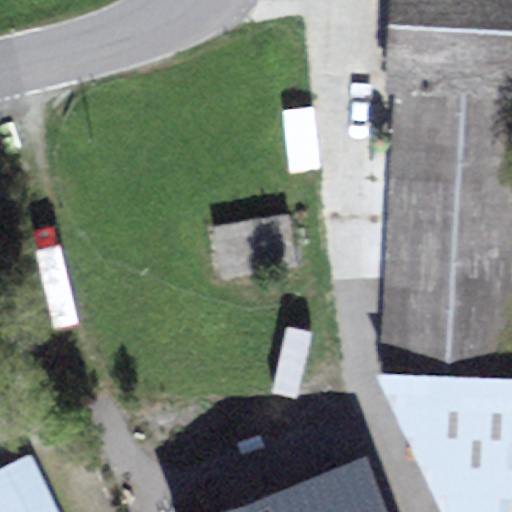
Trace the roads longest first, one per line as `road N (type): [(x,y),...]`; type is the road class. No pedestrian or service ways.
road 1 (track): [(413,511),(363,410),(346,350),(360,155),(334,0)]
road 2 (track): [(15,59),(34,206),(78,368),(148,479),(198,511)]
road 3 (tertiary): [(191,0),(129,35),(0,62)]
road 4 (track): [(96,511),(55,438),(0,438)]
